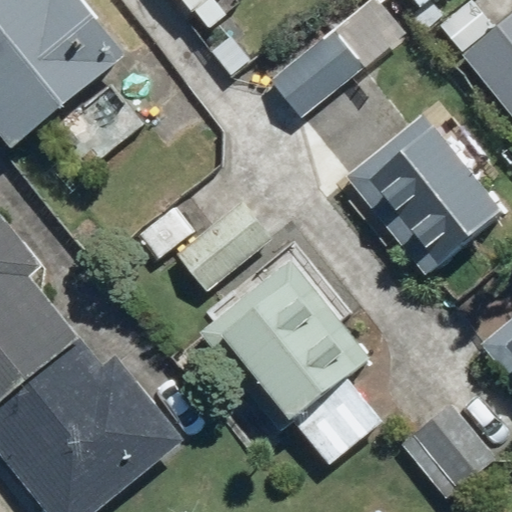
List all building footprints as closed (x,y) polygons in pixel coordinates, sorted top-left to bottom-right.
[(0,0),(0,130),(12,146),(129,53),(86,0),(0,0)] [(187,0),(211,29),(230,13),(219,0),(187,0)] [(383,0),(373,0),(272,86),(303,123),(410,31),(383,0)] [(511,17),(467,55),(511,108),(511,17)] [(150,120),(117,82),(58,132),(91,171),(150,120)] [(428,109),(347,174),(429,275),(510,210),(428,109)] [(212,295),(278,246),(245,202),(197,238),(179,251),(212,295)] [(179,251),(197,238),(174,206),(136,234),(160,265),(179,251)] [(0,450),(49,511),(99,511),(189,440),(119,354),(104,365),(33,277),(47,265),(0,207),(0,450)] [(294,258),(203,332),(283,431),(296,420),(331,465),(387,421),(351,376),(375,357),(294,258)] [(511,320),(483,343),(511,379),(511,320)] [(500,458),(447,399),(397,443),(449,503),(500,458)]
